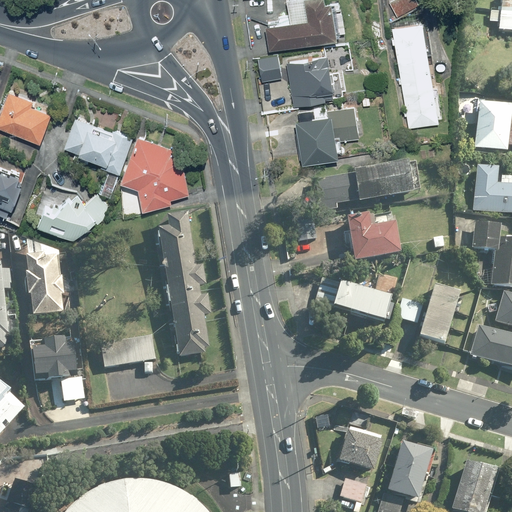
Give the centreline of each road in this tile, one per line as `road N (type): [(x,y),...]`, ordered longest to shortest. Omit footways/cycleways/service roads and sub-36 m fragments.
road 1 (residential): [(267,368),(342,372),(511,421)]
road 2 (secondary): [(267,368),(231,145)]
road 3 (primary): [(231,145),(186,106),(54,50)]
road 4 (secondary): [(287,511),(267,368)]
road 5 (secondary): [(231,145),(159,39)]
